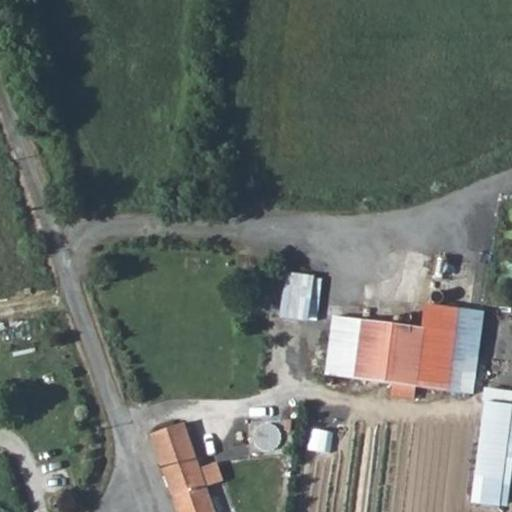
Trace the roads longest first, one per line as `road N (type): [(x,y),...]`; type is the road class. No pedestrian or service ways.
road 1 (track): [(57,242),(85,230),(143,225),(361,235),(511,180)]
road 2 (unclassified): [(148,506),(0,82)]
